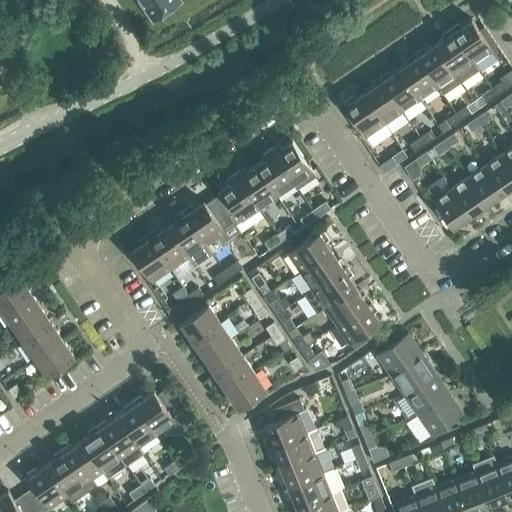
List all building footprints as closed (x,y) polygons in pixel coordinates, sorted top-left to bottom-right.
[(145,0),(153,14),(178,0),(145,0)] [(472,17),(453,30),(474,61),(492,48),(472,17)] [(453,30),(435,42),(461,80),(479,67),(474,61),(453,30)] [(435,42),(418,54),(438,85),(443,91),(461,80),(435,42)] [(418,54),(400,66),(420,97),(438,85),(418,54)] [(400,66),(382,78),(402,109),(420,97),(400,66)] [(382,78),(364,91),(384,121),(402,109),(382,78)] [(502,79),(491,86),(497,94),(507,87),(502,79)] [(497,94),(491,86),(481,93),(486,101),(497,94)] [(384,121),(364,91),(345,103),(366,134),(384,121)] [(511,101),(511,93),(511,92),(500,99),(506,106),(511,101)] [(452,105),(456,111),(461,118),(472,111),(466,103),(466,104),(462,98),(452,105)] [(487,108),(477,115),(482,122),(492,115),(487,108)] [(461,118),(456,111),(445,118),(450,125),(461,118)] [(482,122),(477,115),(467,122),(472,129),(482,122)] [(437,123),(420,135),(425,143),(442,131),(437,123)] [(454,131),(443,138),(448,145),(458,138),(454,131)] [(425,143),(420,135),(410,142),(415,150),(425,143)] [(279,140),(271,145),(295,182),(298,186),(316,173),(292,138),(282,145),(279,140)] [(448,145),(443,138),(433,145),(438,152),(448,145)] [(511,143),(502,151),(511,166),(511,143)] [(266,156),(256,163),(278,194),(295,182),(271,145),(263,151),(266,156)] [(392,154),(396,161),(407,154),(402,147),(392,154)] [(416,156),(421,163),(431,156),(426,149),(416,156)] [(511,166),(502,151),(486,161),(505,189),(511,184),(511,166)] [(486,161),(468,174),(486,201),(505,189),(486,161)] [(243,164),(235,170),(260,206),(278,194),(256,163),(246,169),(243,164)] [(222,190),(216,193),(234,219),(239,216),(241,218),(260,206),(235,170),(227,175),(230,180),(220,187),(222,190)] [(468,174),(450,186),(469,213),(486,201),(468,174)] [(469,213),(450,186),(434,197),(452,225),(469,213)] [(204,199),(184,211),(206,242),(216,235),(222,244),(242,231),(234,219),(216,193),(205,201),(204,199)] [(325,199),(313,207),(318,215),(330,206),(325,199)] [(318,215),(313,207),(300,216),(305,223),(318,215)] [(184,211),(167,223),(194,263),(211,252),(205,243),(206,242),(184,211)] [(167,223),(150,235),(170,266),(187,255),(194,264),(194,263),(167,223)] [(289,224),(277,232),(282,239),(294,231),(289,224)] [(288,251),(300,269),(332,248),(319,229),(288,251)] [(282,239),(277,232),(264,241),(269,247),(282,239)] [(170,266),(150,235),(131,248),(152,279),(170,266)] [(300,269),(312,287),(344,266),(332,248),(300,269)] [(237,261),(224,269),(229,276),(242,268),(237,261)] [(316,310),(324,305),(356,284),(344,266),(312,287),(304,293),(316,310)] [(0,279),(0,304),(2,308),(30,289),(16,269),(0,279)] [(229,276),(224,269),(213,276),(217,283),(229,276)] [(251,275),(258,286),(265,281),(258,271),(251,275)] [(324,305),(337,323),(368,302),(356,284),(324,305)] [(198,285),(188,292),(193,299),(203,292),(198,285)] [(242,293),(248,301),(256,296),(250,287),(242,293)] [(268,302),(275,312),(282,307),(276,297),(277,296),(272,288),(263,294),(268,302)] [(2,308),(14,325),(42,307),(31,291),(30,289),(2,308)] [(193,299),(188,292),(178,299),(183,307),(193,299)] [(256,296),(248,301),(259,318),(267,313),(256,296)] [(180,321),(192,338),(220,319),(208,302),(180,321)] [(368,302),(337,323),(349,341),(350,341),(367,330),(380,320),(368,302)] [(14,325),(26,342),(53,323),(42,307),(14,325)] [(282,307),(275,312),(287,330),(295,325),(282,307)] [(192,338),(204,355),(232,337),(220,319),(192,338)] [(265,326),(271,334),(279,328),(274,320),(265,326)] [(26,342),(36,358),(64,339),(53,323),(26,342)] [(285,337),(279,328),(271,334),(277,342),(285,337)] [(367,330),(350,341),(354,347),(370,336),(367,330)] [(376,352),(390,372),(422,351),(408,330),(376,352)] [(300,332),(293,336),(300,347),(307,342),(302,334),(300,332)] [(204,355),(216,373),(244,354),(232,337),(204,355)] [(64,339),(36,358),(47,373),(74,354),(64,339)] [(307,342),(300,347),(307,358),(314,353),(307,342)] [(314,353),(307,358),(314,368),(330,362),(321,348),(314,353)] [(390,372),(404,392),(435,371),(422,351),(390,372)] [(216,373),(227,389),(254,371),(244,354),(216,373)] [(288,361),(294,369),(302,364),(296,356),(288,361)] [(254,371),(227,389),(239,407),(266,388),(254,371)] [(404,392),(417,412),(449,391),(435,371),(404,392)] [(341,380),(345,391),(354,387),(350,376),(341,380)] [(314,380),(304,385),(307,393),(318,388),(314,380)] [(8,387),(14,395),(22,390),(16,382),(8,387)] [(153,388),(135,401),(156,432),(165,427),(168,430),(182,429),(192,423),(185,413),(166,386),(156,393),(153,388)] [(354,387),(345,391),(350,403),(358,400),(354,387)] [(449,391),(417,412),(431,433),(463,411),(449,391)] [(264,423),(272,444),(315,427),(316,426),(304,407),(300,396),(271,407),(276,419),(264,423)] [(135,401),(117,413),(144,452),(145,451),(140,444),(156,432),(135,401)] [(355,415),(362,434),(370,431),(363,412),(355,415)] [(117,413),(100,425),(126,464),(144,452),(117,413)] [(340,418),(348,439),(356,435),(348,415),(340,418)] [(492,420),(482,425),(484,433),(496,428),(492,420)] [(100,425),(82,438),(108,476),(126,464),(100,425)] [(484,433),(482,425),(470,430),(473,438),(484,433)] [(272,444),(280,464),(315,449),(323,446),(315,427),(272,444)] [(370,431),(362,434),(367,448),(376,445),(370,431)] [(454,437),(441,441),(444,449),(456,444),(454,437)] [(82,438),(64,450),(90,488),(97,483),(92,477),(101,471),(106,478),(108,476),(82,438)] [(444,449),(441,441),(429,446),(432,453),(444,449)] [(350,447),(354,457),(363,454),(359,443),(350,447)] [(280,464),(288,485),(323,470),(315,449),(280,464)] [(64,450),(46,463),(68,493),(72,500),(90,488),(64,450)] [(413,453),(401,457),(404,465),(416,461),(413,453)] [(363,454),(354,457),(359,470),(368,467),(363,454)] [(493,454),(473,462),(476,469),(490,503),(510,495),(496,461),(493,454)] [(511,454),(496,461),(510,495),(511,494),(511,454)] [(404,465),(401,457),(389,462),(392,470),(404,465)] [(164,465),(169,473),(179,465),(174,458),(164,465)] [(31,486),(24,491),(38,511),(40,511),(68,493),(46,463),(31,473),(28,475),(34,484),(31,486)] [(288,485),(296,504),(339,487),(331,467),(323,470),(288,485)] [(476,469),(456,477),(469,511),(490,503),(476,469)] [(361,480),(368,499),(379,494),(372,475),(361,480)] [(149,476),(139,483),(144,490),(154,483),(149,476)] [(432,476),(412,484),(416,493),(423,511),(446,511),(436,485),(432,476)] [(456,477),(436,485),(446,511),(467,511),(469,511),(456,477)] [(144,490),(139,483),(129,490),(134,497),(144,490)] [(296,504),(299,511),(334,511),(339,510),(348,507),(339,487),(296,504)] [(8,488),(0,494),(0,511),(38,511),(24,491),(15,498),(8,488)] [(104,508),(107,511),(113,511),(120,508),(108,493),(98,500),(104,508)] [(423,511),(416,493),(395,501),(399,511),(423,511)] [(379,494),(368,499),(372,498),(376,510),(384,507),(380,495),(379,494)] [(152,496),(131,511),(156,511),(158,511),(152,496)]
